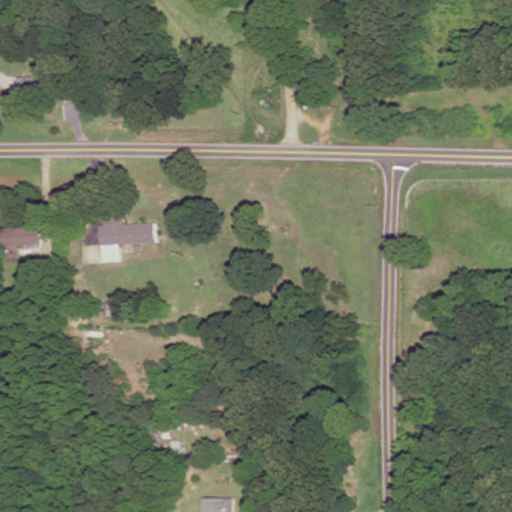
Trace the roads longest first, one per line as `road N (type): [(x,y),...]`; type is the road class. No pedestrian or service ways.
road 1 (residential): [(0,151),(511,156)]
road 2 (residential): [(392,155),(392,511)]
